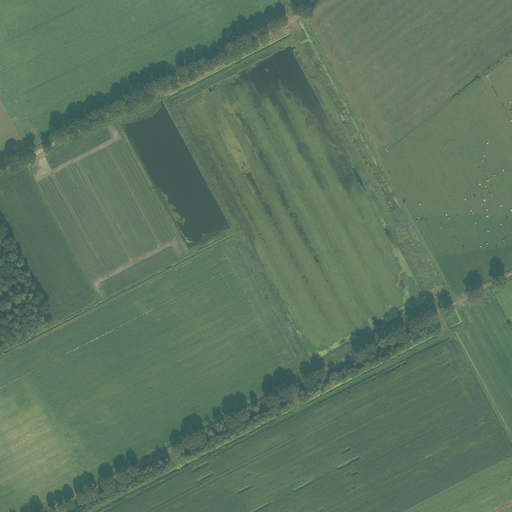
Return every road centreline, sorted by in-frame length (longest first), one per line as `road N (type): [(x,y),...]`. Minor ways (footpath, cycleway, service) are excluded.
road 1 (unclassified): [(49,511),(511,278)]
road 2 (track): [(0,172),(281,28),(318,0)]
